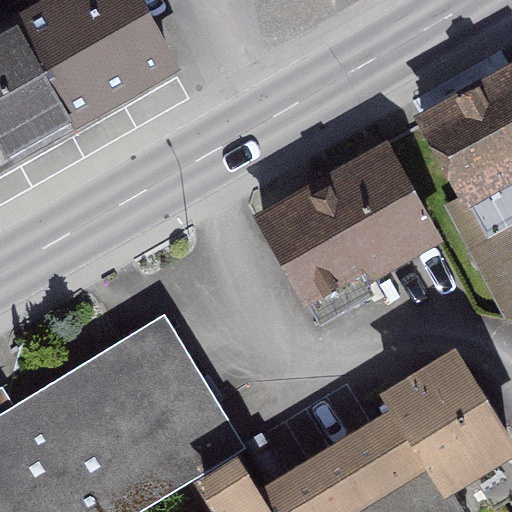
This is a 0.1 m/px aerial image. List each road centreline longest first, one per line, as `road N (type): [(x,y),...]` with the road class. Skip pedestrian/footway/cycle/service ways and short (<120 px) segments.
road 1 (primary): [(269,119),(0,275)]
road 2 (primary): [(473,0),(269,119)]
road 3 (residential): [(204,0),(269,119)]
